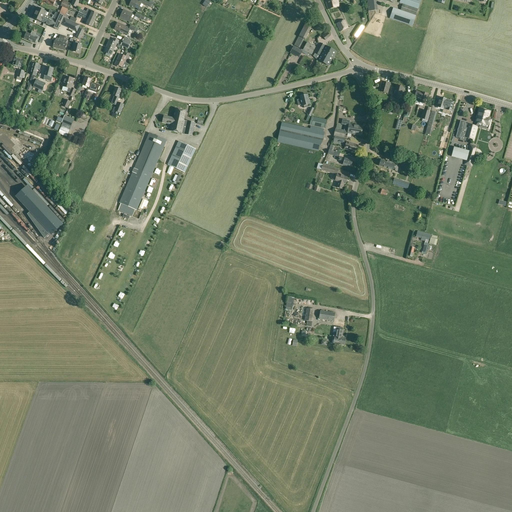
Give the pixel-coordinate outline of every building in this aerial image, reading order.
[(61,6),(68,9),(71,4),(63,0),(61,6)] [(140,7),(142,2),(136,0),(131,0),(130,5),(138,9),(138,10),(141,11),(142,8),(140,7)] [(339,6),(337,0),(325,0),(327,9),(339,6)] [(366,0),(368,11),(378,10),(377,1),(376,0),(366,0)] [(400,0),(400,2),(404,4),(418,8),(420,0),(400,0)] [(402,10),(416,15),(417,9),(404,5),(402,10)] [(37,8),(33,18),(41,21),(47,24),(48,24),(50,25),(49,26),(58,30),(64,16),(56,12),(54,15),(37,8)] [(391,18),(404,23),(412,25),(416,15),(394,8),(391,18)] [(83,14),(95,19),(97,14),(88,9),(86,12),(84,11),(83,14)] [(120,17),(131,22),(132,20),(130,19),(133,14),(124,10),(120,17)] [(95,19),(83,14),(79,12),(77,17),(80,19),(81,17),(88,20),(87,22),(92,25),(95,19)] [(61,24),(69,28),(72,22),(71,21),(64,18),(61,24)] [(344,20),(337,24),(340,31),(348,28),(344,20)] [(80,25),(76,24),(72,22),(69,28),(77,31),(80,25)] [(115,29),(120,31),(120,32),(123,34),(123,33),(127,35),(130,30),(127,29),(128,27),(118,22),(115,29)] [(80,29),(76,37),(80,39),(84,31),(80,29)] [(23,38),(32,42),(35,43),(37,44),(40,37),(35,35),(36,33),(32,31),(30,34),(26,32),(23,38)] [(327,31),(321,35),(325,40),(330,36),(327,31)] [(53,47),(59,49),(62,36),(60,35),(59,38),(59,39),(57,38),(55,40),(55,41),(53,47)] [(65,36),(62,36),(59,49),(65,51),(68,40),(64,39),(65,36)] [(130,42),(131,40),(124,37),(120,45),(128,49),(131,42),(130,42)] [(112,41),(110,40),(105,52),(111,55),(117,43),(118,44),(119,40),(114,38),(112,41)] [(75,44),(73,51),(79,53),(81,45),(79,45),(80,42),(76,41),(75,44)] [(316,47),(307,42),(303,50),(311,55),(316,47)] [(322,52),(333,58),(336,52),(320,43),(315,53),(320,56),(322,52)] [(303,51),(295,46),(293,46),(290,52),(299,57),(303,51)] [(124,52),(123,55),(120,54),(115,64),(122,67),(124,62),(126,63),(130,55),(124,52)] [(322,52),(320,56),(318,60),(329,65),(333,58),(322,52)] [(20,67),(21,65),(23,60),(15,57),(15,58),(14,58),(13,60),(14,60),(13,65),(20,67)] [(32,75),(32,76),(30,81),(34,83),(36,78),(35,78),(36,76),(38,71),(36,71),(38,64),(33,63),(32,68),(31,67),(29,74),(32,75)] [(50,77),(53,69),(52,69),(52,68),(50,67),(50,68),(46,67),(44,75),(45,75),(44,78),(49,80),(50,77)] [(71,89),(74,79),(65,76),(63,86),(71,89)] [(82,85),(87,87),(89,88),(91,82),(92,80),(85,77),(85,78),(84,78),(83,81),(84,81),(82,85)] [(37,80),(33,87),(42,91),(45,83),(37,80)] [(96,84),(91,82),(89,88),(87,87),(87,89),(97,92),(99,85),(99,84),(97,84),(96,84)] [(390,84),(382,82),(379,91),(388,93),(388,90),(390,84)] [(396,85),(393,97),(401,99),(404,87),(396,85)] [(116,88),(112,95),(114,96),(113,99),(114,99),(113,102),(117,103),(120,94),(121,90),(116,88)] [(415,99),(420,100),(420,103),(424,104),(426,99),(427,99),(428,99),(429,96),(428,95),(427,94),(422,92),(422,93),(417,92),(415,99)] [(307,95),(303,96),(303,95),(301,96),(300,96),(300,99),(297,100),(299,106),(302,105),(302,106),(303,106),(304,108),(309,107),(309,104),(310,104),(309,101),(307,95)] [(437,104),(436,107),(437,107),(444,109),(444,108),(447,109),(447,110),(451,111),(453,106),(454,102),(446,99),(440,98),(438,105),(437,104)] [(65,99),(62,106),(67,108),(70,101),(65,99)] [(124,105),(118,103),(115,111),(121,113),(124,105)] [(173,118),(172,125),(170,131),(192,136),(195,123),(187,121),(187,124),(184,124),(184,121),(186,111),(176,109),(174,119),(173,118)] [(480,109),(476,122),(485,125),(486,124),(487,125),(489,118),(488,118),(489,112),(480,109)] [(423,110),(421,118),(428,121),(430,112),(423,110)] [(431,111),(428,125),(427,129),(432,130),(437,112),(431,111)] [(62,123),(58,134),(67,137),(74,119),(64,115),(61,123),(62,123)] [(162,123),(172,125),(173,118),(164,116),(162,123)] [(311,117),(310,125),(325,128),(327,121),(311,117)] [(342,120),(342,124),(345,125),(344,128),(362,131),(362,126),(349,124),(347,124),(348,120),(342,120)] [(459,122),(455,138),(460,139),(460,140),(464,141),(466,137),(473,139),(477,127),(468,124),(468,125),(465,124),(465,123),(459,122)] [(324,132),(282,123),(278,142),(318,151),(323,140),(324,132)] [(341,130),(340,137),(344,138),(346,132),(347,132),(347,133),(361,135),(362,131),(344,128),(344,131),(341,130)] [(120,203),(121,204),(119,210),(133,217),(135,210),(137,210),(166,141),(149,133),(120,203)] [(195,149),(187,146),(179,142),(168,165),(184,173),(195,149)] [(355,153),(355,151),(356,152),(358,146),(351,143),(351,144),(347,143),(345,149),(349,150),(350,150),(351,150),(351,152),(355,153)] [(454,148),(451,157),(466,161),(468,155),(469,152),(454,148)] [(352,162),(352,161),(345,159),(339,157),(338,161),(344,162),(343,165),(347,166),(347,165),(351,166),(351,165),(352,165),(352,163),(352,162)] [(381,159),(381,160),(380,160),(379,162),(380,163),(379,166),(397,171),(399,165),(394,164),(395,163),(391,162),(390,164),(389,163),(389,162),(381,159)] [(321,170),(337,175),(338,169),(322,165),(321,170)] [(348,177),(337,174),(336,177),(334,177),(333,181),(338,182),(336,187),(343,189),(344,184),(345,184),(348,177)] [(394,179),(392,184),(404,187),(405,188),(408,189),(409,184),(407,183),(404,182),(394,179)] [(51,233),(56,228),(61,223),(28,187),(18,197),(31,211),(27,214),(44,238),(49,234),(48,232),(49,231),(51,233)] [(417,232),(416,237),(421,239),(420,241),(424,242),(421,254),(425,255),(428,245),(435,247),(437,240),(430,239),(431,236),(417,232)] [(56,247),(60,243),(57,240),(57,239),(56,239),(52,243),(56,247)] [(314,310),(306,308),(304,320),(312,322),(314,310)] [(335,313),(320,311),(319,319),(333,321),(335,313)] [(334,343),(344,345),(345,338),(341,337),(343,330),(337,329),(336,336),(335,336),(334,343)]
